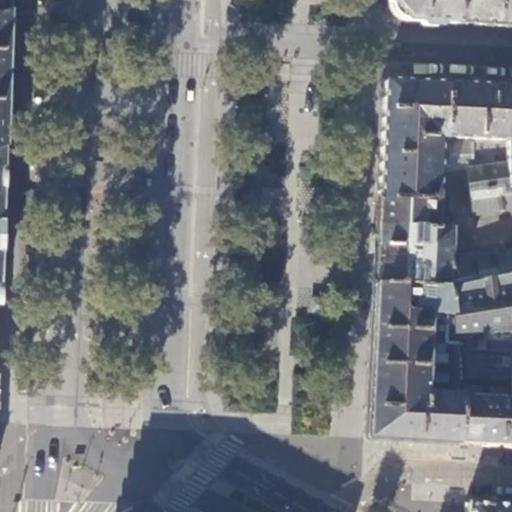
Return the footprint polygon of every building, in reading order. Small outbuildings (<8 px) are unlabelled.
[(385,0),(386,2),(405,23),(432,24),(455,26),(453,0),(385,0)] [(511,0),(453,0),(455,26),(484,27),(511,28),(511,0)] [(20,19),(7,18),(5,70),(18,70),(19,57),(21,57),(22,33),(20,33),(20,19)] [(467,202),(511,197),(511,85),(380,78),(377,144),(374,210),(436,213),(441,140),(471,141),(469,167),(462,168),(467,202)] [(16,148),(19,90),(5,89),(3,147),(16,148)] [(338,193),(319,192),(318,204),(338,205),(338,193)] [(511,197),(467,202),(471,217),(511,211),(511,197)] [(436,227),(436,213),(374,210),(373,248),(371,295),(448,297),(446,285),(449,227),(436,227)] [(511,246),(453,257),(458,283),(511,271),(511,246)] [(511,271),(458,283),(446,285),(448,297),(460,382),(459,408),(511,411),(511,271)] [(460,382),(448,297),(371,295),(369,325),(367,377),(364,438),(394,440),(457,444),(459,408),(460,382)] [(334,322),(291,320),(289,354),(332,357),(334,322)] [(511,411),(459,408),(457,444),(494,446),(511,446),(511,411)]
